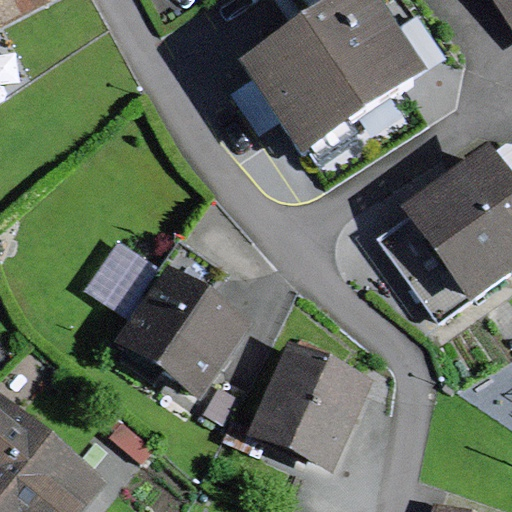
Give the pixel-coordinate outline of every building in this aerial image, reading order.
[(48,0),(0,0),(0,26),(2,31),(51,4),(48,0)] [(271,0),(296,34),(241,71),(302,164),(427,74),(375,0),(271,0)] [(511,0),(488,0),(511,32),(511,0)] [(511,181),(488,148),(403,214),(409,223),(380,244),(440,330),(511,278),(511,181)] [(200,406),(254,329),(209,298),(226,274),(179,245),(153,282),(158,285),(115,348),(200,406)] [(121,322),(156,275),(123,251),(89,298),(121,322)] [(248,439),(332,478),(374,385),(289,347),(248,439)] [(239,402),(220,391),(205,417),(224,429),(239,402)] [(0,399),(0,511),(91,511),(109,490),(0,399)]
